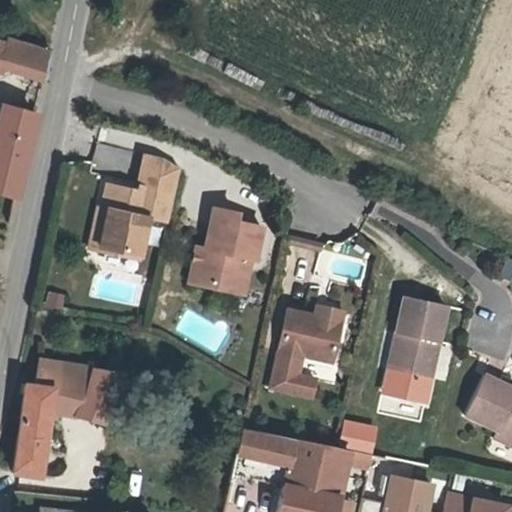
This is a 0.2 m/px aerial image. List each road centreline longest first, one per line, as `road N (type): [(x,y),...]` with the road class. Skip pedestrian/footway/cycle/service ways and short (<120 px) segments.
road 1 (tertiary): [(0,378),(50,84)]
road 2 (residential): [(316,199),(126,98),(50,84)]
